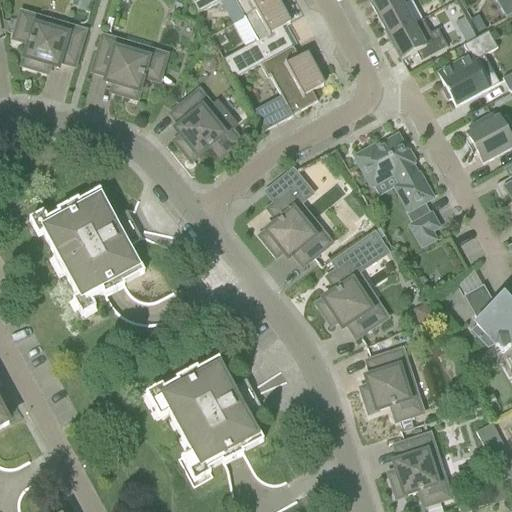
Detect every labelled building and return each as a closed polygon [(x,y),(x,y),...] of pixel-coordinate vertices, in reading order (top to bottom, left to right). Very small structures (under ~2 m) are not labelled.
[(187,0),(197,16),(226,0),(230,0),(243,22),(279,2),(277,0),(187,0)] [(365,0),(377,21),(402,7),(398,0),(365,0)] [(284,17),(286,16),(279,2),(243,22),(255,44),(222,62),(233,82),(259,68),(259,67),(292,49),(281,30),(289,26),(284,17)] [(422,23),(413,28),(402,7),(377,21),(389,42),(422,24),(422,23)] [(83,35),(64,29),(21,16),(18,24),(10,22),(9,25),(2,23),(4,34),(15,37),(13,42),(28,46),(22,69),(46,76),(48,68),(57,71),(59,65),(73,69),(83,35)] [(436,33),(429,36),(422,24),(389,42),(401,63),(415,55),(420,64),(446,50),(436,33)] [(482,58),(495,51),(486,35),(462,48),(468,59),(436,76),(444,91),(441,93),(447,103),(450,102),(454,110),(498,87),(482,58)] [(165,59),(121,46),(102,40),(92,74),(106,79),(105,85),(113,87),(111,95),(135,102),(142,80),(157,84),(165,59)] [(310,64),(302,68),(292,49),(259,67),(259,68),(267,82),(269,80),(280,100),(251,115),(262,136),(292,119),(291,118),(317,105),(311,94),(323,88),(310,64)] [(509,95),(511,93),(511,77),(502,83),(509,95)] [(216,103),(212,107),(200,93),(170,117),(179,129),(174,133),(180,140),(174,145),(190,164),(208,150),(218,162),(239,145),(230,135),(237,129),(216,103)] [(468,142),(464,144),(472,158),(476,156),(482,167),(511,150),(511,132),(510,133),(504,121),(499,124),(497,120),(493,122),(492,118),(467,132),(469,135),(465,137),(468,142)] [(373,150),(354,160),(364,178),(371,190),(372,189),(393,178),(397,186),(392,189),(393,191),(406,213),(407,215),(412,212),(414,211),(424,206),(432,201),(418,177),(416,178),(411,168),(412,167),(397,139),(374,152),(373,150)] [(311,167),(318,180),(310,185),(316,195),(333,184),(320,162),(311,167)] [(277,225),(259,240),(275,260),(281,255),(287,262),(292,258),(301,269),(329,247),(314,228),(297,207),(295,204),(307,194),(292,175),(289,177),(266,196),(275,207),(267,213),(277,225)] [(511,179),(494,189),(511,222),(511,179)] [(116,225),(114,221),(99,193),(78,205),(77,203),(57,214),(57,216),(46,222),(45,221),(45,220),(44,217),(43,218),(42,215),(29,223),(30,225),(29,225),(31,228),(37,239),(42,237),(55,261),(61,258),(69,272),(63,276),(76,300),(72,303),(78,314),(77,314),(79,317),(80,317),(81,319),(94,312),(93,309),(94,309),(92,306),(91,304),(102,299),(103,301),(113,295),(124,289),(123,287),(143,276),(126,244),(135,240),(124,220),(116,225)] [(344,194),(329,207),(348,230),(363,218),(344,194)] [(430,235),(438,231),(430,217),(411,228),(422,249),(434,243),(430,235)] [(336,295),(316,307),(330,329),(336,324),(341,332),(347,328),(355,341),(385,321),(355,275),(385,256),(372,237),(332,265),(338,274),(327,281),(336,295)] [(463,299),(462,299),(477,326),(470,334),(487,352),(494,348),(502,356),(511,345),(511,304),(506,308),(500,301),(493,308),(482,288),(481,289),(463,299)] [(417,326),(430,320),(425,308),(412,313),(417,326)] [(395,424),(423,415),(403,353),(366,365),(371,379),(365,381),(367,390),(360,392),(368,416),(390,409),(395,424)] [(235,393),(233,389),(218,362),(197,373),(195,370),(183,377),(175,381),(177,384),(164,391),(162,387),(155,391),(154,391),(151,392),(152,393),(145,396),(153,411),(152,411),(154,414),(155,414),(159,421),(167,417),(189,458),(192,456),(203,476),(221,467),(222,469),(224,468),(232,463),(244,457),(242,455),(262,444),(245,413),(253,408),(243,389),(235,393)] [(409,422),(400,425),(403,433),(412,430),(409,422)] [(492,470),(511,464),(498,425),(479,431),(492,470)] [(423,509),(451,500),(431,438),(394,450),(399,464),(393,466),(395,474),(388,477),(396,501),(418,494),(423,509)]
